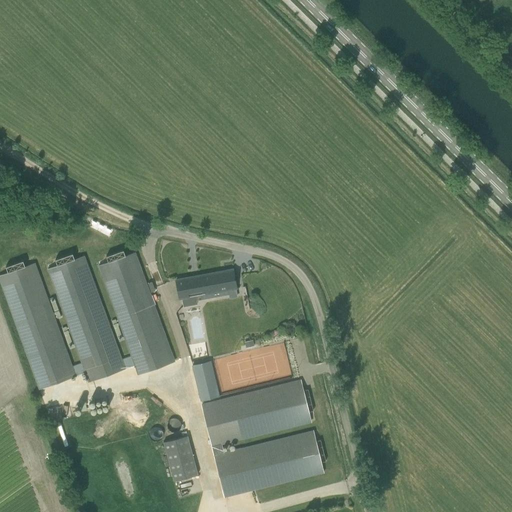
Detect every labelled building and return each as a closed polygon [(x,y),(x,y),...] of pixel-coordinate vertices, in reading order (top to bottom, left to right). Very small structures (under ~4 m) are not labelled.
[(134,253),(125,256),(123,250),(106,256),(108,262),(99,266),(131,356),(135,365),(138,375),(174,362),(134,253)] [(57,266),(48,269),(82,363),(86,372),(89,382),(125,369),(84,256),(74,259),(72,254),(55,260),(57,266)] [(0,281),(39,389),(75,376),(34,263),(25,267),(23,261),(5,267),(8,273),(0,275),(0,281)] [(200,296),(201,300),(229,295),(228,290),(236,288),(233,270),(176,280),(180,300),(182,299),(183,307),(197,305),(195,297),(200,296)] [(131,356),(122,359),(125,369),(135,365),(131,356)] [(217,396),(208,361),(190,365),(199,400),(217,396)] [(82,363),(72,367),(75,376),(86,372),(82,363)] [(221,443),(311,421),(308,412),(313,411),(308,389),(303,390),(300,381),(201,405),(223,497),(323,472),(321,462),(325,461),(320,440),(315,441),(313,431),(224,453),(221,443)] [(182,428),(182,427),(182,425),(180,423),(178,421),(175,420),(172,420),(170,422),(168,424),(167,426),(167,429),(169,432),(170,433),(171,434),(174,435),(177,434),(179,433),(180,432),(181,430),(182,428)] [(163,436),(163,435),(162,433),(161,431),(159,429),(156,428),(153,429),(151,431),(150,433),(149,436),(150,438),(151,440),(153,442),(156,442),(159,442),(161,441),(162,439),(163,436)] [(162,442),(173,481),(198,475),(187,435),(182,437),(166,441),(162,442)]
